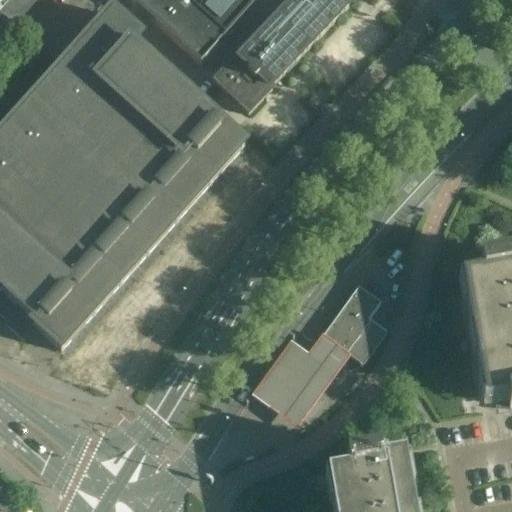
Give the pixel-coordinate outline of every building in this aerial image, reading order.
[(0,0),(0,58),(20,35),(15,30),(15,29),(36,5),(40,0),(0,0)] [(200,69),(255,8),(245,0),(125,0),(125,1),(200,69)] [(238,63),(235,66),(214,87),(248,119),(271,95),(269,94),(308,53),(347,12),(334,0),(299,0),(275,26),(239,64),(238,63)] [(160,245),(244,152),(244,151),(156,72),(154,75),(131,54),(140,44),(111,18),(15,125),(0,142),(0,173),(15,187),(52,146),(112,201),(160,245)] [(0,173),(0,318),(7,325),(4,327),(15,337),(23,343),(34,331),(61,355),(160,245),(112,201),(52,146),(15,187),(0,173)] [(509,412),(511,411),(511,260),(480,266),(482,278),(464,281),(486,403),(507,399),(509,412)] [(357,293),(323,340),(350,359),(348,362),(357,367),(358,368),(361,371),(388,334),(384,331),(382,330),(370,321),(381,306),(357,289),(355,292),(357,293)] [(291,345),(251,400),(265,411),(290,429),(296,434),(345,366),(348,362),(319,341),(315,346),(307,357),(304,355),(291,345)] [(410,511),(403,466),(381,470),(379,457),(346,463),(348,475),(330,479),(335,511),(410,511)]
